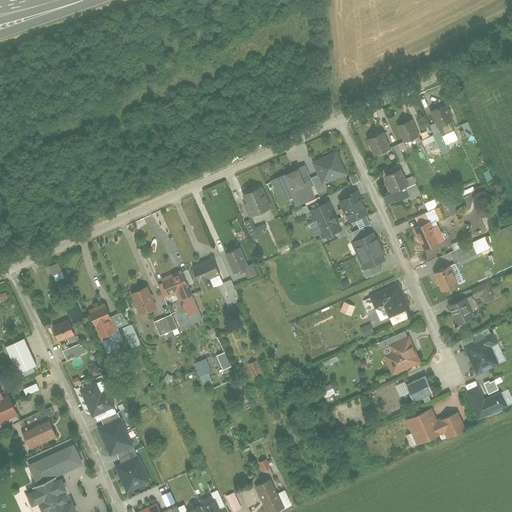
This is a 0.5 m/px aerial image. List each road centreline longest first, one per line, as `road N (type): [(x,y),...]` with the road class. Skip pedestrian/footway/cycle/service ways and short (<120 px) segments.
road 1 (unclassified): [(11,264),(338,116)]
road 2 (residential): [(338,116),(467,409)]
road 3 (residential): [(118,511),(11,264)]
road 4 (unclassified): [(338,116),(511,41)]
